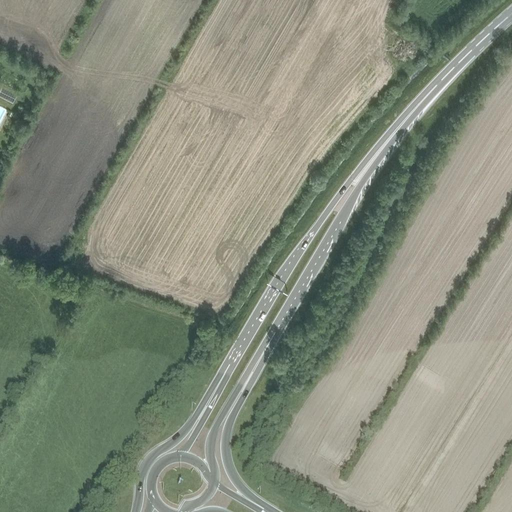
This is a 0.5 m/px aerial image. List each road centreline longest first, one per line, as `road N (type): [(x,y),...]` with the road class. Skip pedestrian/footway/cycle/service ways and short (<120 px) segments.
road 1 (primary): [(377,154),(346,184),(293,262),(215,396)]
road 2 (primary): [(245,378),(377,154)]
road 3 (primary): [(377,154),(511,13)]
road 4 (trunk): [(248,504),(225,449),(245,378)]
